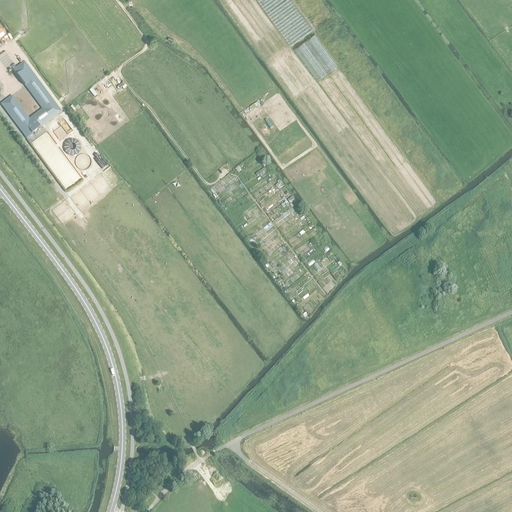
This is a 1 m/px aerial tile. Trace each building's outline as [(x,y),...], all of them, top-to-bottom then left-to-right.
[(290,0),(257,0),(290,45),(312,30),(290,0)] [(314,34),(294,49),(317,81),(337,65),(314,34)] [(60,105),(26,59),(15,69),(42,104),(29,114),(15,97),(6,104),(26,131),(60,105)] [(72,127),(71,125),(71,124),(70,122),(69,121),(68,120),(66,119),(65,119),(63,119),(62,119),(60,119),(59,120),(58,121),(57,122),(56,124),(55,125),(55,127),(55,128),(56,130),(57,131),(57,132),(59,134),(60,134),(63,135),(65,135),(66,134),(68,134),(69,133),(70,131),(71,130),(71,129),(72,127)] [(337,370),(337,372),(339,373),(339,370),(343,370),(344,363),(333,362),(332,369),(337,370)]
